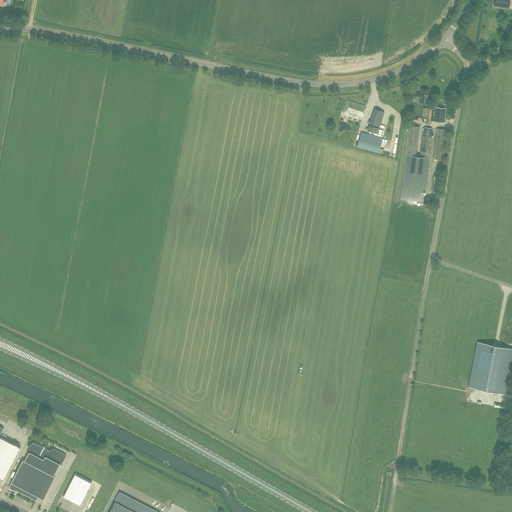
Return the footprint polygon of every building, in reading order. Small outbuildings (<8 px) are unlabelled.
[(508,9),(509,0),(494,0),(493,7),(508,9)] [(421,89),(421,93),(412,92),(412,98),(420,99),(420,102),(428,103),(429,90),(421,89)] [(362,116),(363,116),(366,107),(347,101),(342,114),(348,115),(349,111),(351,111),(351,112),(359,114),(359,113),(363,114),(362,116)] [(444,123),(446,109),(436,107),(435,109),(432,109),(433,109),(428,108),(426,118),(426,124),(431,125),(431,121),(444,123)] [(370,124),(380,127),(384,112),(375,109),(370,124)] [(354,133),(355,124),(344,123),(343,132),(354,133)] [(425,192),(429,158),(432,137),(431,137),(432,128),(424,127),(423,136),(422,136),(420,157),(416,157),(419,127),(409,126),(405,156),(400,199),(419,201),(421,191),(425,192)] [(443,160),(446,130),(437,129),(433,159),(443,160)] [(378,153),(382,138),(361,132),(357,147),(378,153)] [(506,395),(511,362),(511,348),(477,342),(468,387),(506,395)] [(0,436),(0,435),(4,428),(0,426),(0,454),(13,461),(20,447),(0,436)] [(54,476),(60,464),(61,465),(66,455),(55,450),(54,449),(53,449),(52,449),(52,450),(51,450),(50,451),(36,443),(35,443),(34,443),(33,443),(32,443),(31,444),(31,445),(27,452),(29,453),(24,461),(23,460),(9,487),(10,487),(9,488),(17,492),(17,491),(36,501),(38,497),(44,499),(55,477),(54,476)] [(13,461),(0,454),(0,478),(4,480),(13,461)] [(91,483),(75,474),(64,497),(80,505),(91,483)] [(156,511),(151,509),(120,493),(112,507),(109,511),(156,511)]
